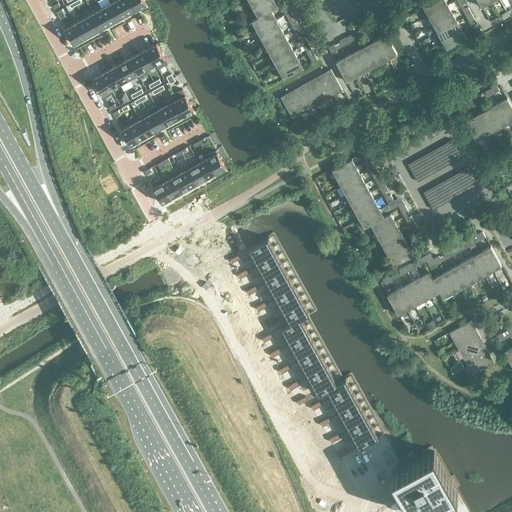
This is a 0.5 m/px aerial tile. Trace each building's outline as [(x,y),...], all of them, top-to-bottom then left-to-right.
[(116,0),(111,3),(119,18),(128,13),(120,0),(116,0)] [(137,8),(132,0),(120,0),(128,13),(137,8)] [(132,0),(137,8),(147,3),(144,0),(132,0)] [(272,9),(278,6),(278,5),(277,6),(273,0),(268,0),(255,8),(259,16),(271,9),(271,10),(272,10),(272,9)] [(429,15),(448,5),(444,0),(437,0),(425,7),(429,15)] [(102,8),(110,23),(119,18),(111,3),(102,8)] [(290,10),(287,4),(282,7),(285,13),(290,10)] [(434,23),(452,13),(448,5),(429,15),(434,23)] [(472,13),(468,7),(463,10),(466,16),(472,13)] [(93,13),(101,28),(110,23),(102,8),(93,13)] [(276,18),(271,10),(271,9),(259,16),(258,16),(252,20),(252,21),(253,20),(257,28),(276,18)] [(294,16),(292,13),(290,10),(285,13),(288,18),(294,16)] [(84,18),(92,33),(101,28),(93,13),(84,18)] [(439,31),(457,21),(452,13),(434,23),(439,31)] [(475,19),(472,13),(466,16),(470,22),(475,19)] [(75,23),(83,38),(92,33),(84,18),(75,23)] [(262,36),(280,26),(276,18),(257,28),(262,36)] [(300,26),(296,20),(291,23),(294,29),(300,26)] [(381,25),(378,20),(372,23),(375,28),(381,25)] [(443,40),(461,30),(457,21),(439,31),(443,40)] [(66,28),(74,43),(83,38),(75,23),(66,28)] [(481,30),(478,24),(472,27),(476,33),(481,30)] [(266,45),(285,35),(280,26),(262,36),(266,45)] [(303,32),(300,26),(294,29),(297,35),(303,32)] [(370,31),(369,28),(367,26),(362,29),(365,34),(370,31)] [(365,34),(362,29),(356,32),(359,37),(365,34)] [(447,49),(467,38),(467,37),(466,38),(461,30),(443,40),(448,48),(447,48),(447,49)] [(397,53),(386,33),(386,34),(386,35),(378,39),(388,57),(396,53),(397,54),(397,53)] [(271,53),(289,43),(285,35),(266,45),(271,53)] [(354,40),(352,37),(351,35),(345,38),(348,43),(354,40)] [(309,43),(305,37),(300,40),(303,46),(309,43)] [(348,43),(345,38),(339,41),(342,46),(348,43)] [(388,57),(378,39),(370,44),(380,62),(388,57)] [(157,43),(147,48),(156,63),(157,65),(157,66),(158,69),(168,63),(157,43)] [(275,61),(294,51),(289,43),(271,53),(275,61)] [(312,49),(309,43),(303,46),(307,51),(312,49)] [(337,49),(336,46),(334,44),(329,47),(332,52),(337,49)] [(380,62),(370,44),(362,48),(372,66),(380,62)] [(147,48),(138,53),(147,68),(148,70),(157,66),(157,65),(156,63),(147,48)] [(372,66),(362,48),(353,53),(364,71),(372,66)] [(280,69),(298,59),(294,51),(275,61),(280,69)] [(138,53),(129,58),(138,73),(139,75),(139,76),(140,78),(149,72),(148,70),(147,68),(138,53)] [(318,59),(315,53),(309,56),(313,62),(318,59)] [(364,71),(353,53),(345,57),(355,75),(364,71)] [(355,75),(345,57),(337,62),(337,61),(336,61),(347,81),(348,81),(347,80),(355,75)] [(129,58),(120,63),(129,78),(130,80),(139,76),(139,75),(138,73),(129,58)] [(284,78),(304,67),(303,67),(298,59),(280,69),(284,77),(284,78)] [(120,63),(112,68),(120,83),(121,85),(130,80),(129,78),(120,63)] [(112,68),(103,73),(111,88),(120,83),(112,68)] [(343,90),(335,76),(331,68),(330,69),(331,70),(315,79),(320,89),(328,84),(334,94),(342,90),(342,91),(343,90)] [(93,78),(102,93),(104,97),(114,92),(111,88),(103,73),(93,78)] [(334,94),(328,84),(320,89),(315,79),(306,83),(317,103),(334,94)] [(317,103),(306,83),(298,88),(309,108),(317,103)] [(500,90),(498,87),(497,85),(491,88),(494,93),(500,90)] [(309,108),(298,88),(290,92),(301,112),(309,108)] [(494,93),(491,88),(485,91),(488,96),(494,93)] [(174,97),(184,115),(194,109),(182,89),(173,94),(172,94),(174,97)] [(301,112),(290,92),(282,97),(281,96),(293,118),(293,117),(301,112)] [(125,93),(118,96),(122,104),(129,100),(125,93)] [(483,99),(482,97),(480,94),(474,97),(477,102),(483,99)] [(167,104),(175,120),(184,115),(174,97),(165,102),(166,104),(167,104)] [(477,102),(474,97),(469,100),(472,106),(477,102)] [(511,105),(507,97),(507,98),(499,103),(509,121),(511,119),(511,105)] [(467,108),(465,106),(464,103),(458,106),(461,112),(467,108)] [(509,121),(499,103),(491,107),(501,126),(509,121)] [(158,109),(166,125),(175,120),(167,104),(166,104),(158,109)] [(149,114),(157,129),(166,125),(158,109),(156,105),(146,110),(147,112),(148,112),(149,114)] [(501,126),(491,107),(483,112),(493,130),(501,126)] [(140,119),(148,134),(157,129),(149,114),(148,112),(147,112),(138,117),(140,119)] [(493,130),(483,112),(474,116),(485,135),(493,130)] [(442,125),(437,116),(431,120),(433,123),(436,129),(442,125)] [(485,135),(474,116),(466,121),(466,120),(465,120),(476,140),(477,140),(477,139),(485,135)] [(131,124),(140,139),(148,134),(140,119),(131,124)] [(122,129),(130,145),(140,139),(131,124),(122,129)] [(407,164),(417,181),(462,157),(452,139),(407,164)] [(208,157),(216,173),(226,167),(216,150),(206,155),(207,157),(208,157)] [(370,156),(367,151),(366,151),(361,153),(364,159),(370,156)] [(216,173),(208,157),(207,157),(199,162),(207,177),(216,173)] [(187,163),(198,182),(207,177),(199,162),(197,158),(196,158),(187,163)] [(338,177),(356,167),(352,159),(353,159),(352,158),(332,169),(333,170),(334,169),(338,177)] [(376,167),(372,161),(367,164),(370,170),(376,167)] [(179,168),(189,187),(198,182),(187,163),(179,168)] [(343,185),(361,175),(356,167),(338,177),(343,185)] [(379,173),(376,167),(370,170),(374,176),(379,173)] [(423,192),(433,209),(478,184),(468,167),(423,192)] [(170,173),(180,192),(189,187),(179,168),(170,173)] [(161,178),(172,197),(180,192),(170,173),(161,178)] [(347,194),(365,184),(361,175),(343,185),(347,194)] [(151,183),(162,202),(172,197),(161,178),(151,183)] [(385,184),(382,178),(376,181),(379,187),(385,184)] [(352,202),(370,192),(365,184),(347,194),(352,202)] [(388,189),(385,184),(379,187),(383,192),(388,189)] [(356,210),(374,200),(370,192),(352,202),(356,210)] [(394,200),(391,194),(385,197),(389,203),(394,200)] [(361,218),(379,208),(374,200),(356,210),(361,218)] [(397,206),(394,200),(389,203),(391,207),(392,209),(397,206)] [(408,211),(405,205),(400,208),(403,214),(408,211)] [(383,217),(383,216),(379,208),(361,218),(365,226),(364,227),(365,227),(371,224),(372,223),(383,217)] [(377,231),(395,221),(390,213),(391,213),(391,212),(384,216),(383,216),(383,217),(372,223),(377,231)] [(414,221),(411,216),(406,218),(409,224),(414,221)] [(381,240),(399,230),(395,221),(377,231),(381,240)] [(417,227),(414,221),(409,224),(412,230),(417,227)] [(386,248),(404,238),(399,230),(381,240),(386,248)] [(423,238),(420,232),(415,235),(418,241),(423,238)] [(486,237),(483,232),(477,235),(480,240),(486,237)] [(268,237),(250,248),(255,256),(273,246),(268,237)] [(390,256),(408,246),(404,238),(386,248),(390,256)] [(426,244),(423,238),(418,241),(421,246),(426,244)] [(475,243),(473,240),(472,238),(466,241),(469,246),(475,243)] [(469,246),(466,241),(460,244),(463,249),(469,246)] [(502,265),(491,245),(490,246),(491,247),(483,251),(493,269),(501,265),(501,266),(502,265)] [(273,246),(255,256),(259,264),(278,254),(273,246)] [(394,265),(414,254),(413,254),(408,246),(390,256),(395,264),(394,265)] [(458,252),(457,249),(456,247),(450,250),(453,255),(458,252)] [(453,255),(450,250),(444,253),(447,258),(448,258),(451,256),(453,255)] [(493,269),(483,251),(474,256),(484,274),(493,269)] [(239,254),(230,259),(232,262),(241,258),(239,254)] [(278,254),(259,264),(264,273),(282,263),(278,254)] [(442,261),(441,258),(439,256),(433,259),(436,264),(442,261)] [(484,274),(474,256),(466,260),(476,278),(484,274)] [(424,262),(421,257),(415,260),(418,266),(424,262)] [(436,264),(433,259),(428,262),(430,267),(436,264)] [(476,278),(466,260),(458,265),(468,283),(476,278)] [(282,263),(264,273),(269,281),(287,271),(282,263)] [(413,268),(412,266),(410,263),(405,266),(408,271),(413,268)] [(468,283),(458,265),(450,269),(460,287),(468,283)] [(408,271),(405,266),(399,269),(402,275),(408,271)] [(460,287),(450,269),(442,274),(452,292),(460,287)] [(287,271),(269,281),(273,289),(291,279),(287,271)] [(440,290),(433,278),(434,278),(433,277),(429,271),(429,272),(421,277),(431,295),(439,290),(440,290)] [(397,277),(395,275),(394,272),(388,275),(391,281),(397,277)] [(442,274),(434,278),(433,278),(440,290),(439,290),(440,291),(444,298),(444,297),(444,296),(452,292),(442,274)] [(391,281),(388,275),(382,278),(385,284),(391,281)] [(431,295),(421,277),(413,281),(423,299),(431,295)] [(291,279),(273,289),(278,297),(296,287),(291,279)] [(423,299),(413,281),(405,286),(415,304),(423,299)] [(415,304),(405,286),(396,290),(406,308),(415,304)] [(296,287),(278,297),(282,306),(300,296),(296,287)] [(406,308),(396,290),(388,295),(388,294),(387,294),(398,314),(399,314),(398,313),(406,308)] [(300,296),(282,306),(287,314),(305,304),(300,296)] [(305,304),(287,314),(291,322),(301,317),(306,314),(310,312),(305,304)] [(291,322),(282,327),(287,335),(306,325),(301,317),(291,322)] [(455,340),(475,329),(471,321),(472,321),(471,320),(449,332),(450,333),(451,332),(455,340)] [(306,325),(287,335),(292,343),(310,333),(306,325)] [(460,348),(480,337),(475,329),(455,340),(460,348)] [(271,333),(262,338),(264,341),(264,342),(273,337),(271,333)] [(310,333),(292,343),(296,352),(315,341),(310,333)] [(505,338),(504,336),(503,333),(497,336),(500,342),(505,338)] [(479,359),(474,351),(484,346),(480,337),(460,348),(469,365),(479,359)] [(315,341),(296,352),(301,360),(319,350),(315,341)] [(493,362),(489,354),(484,346),(474,351),(479,359),(469,365),(473,373),(472,373),(473,374),(494,362),(494,361),(493,362)] [(319,350),(301,360),(305,368),(324,358),(319,350)] [(324,358),(305,368),(310,376),(328,366),(324,358)] [(328,366),(310,376),(315,384),(333,374),(328,366)] [(333,374),(315,384),(319,393),(328,388),(337,382),(333,374)] [(337,382),(328,388),(332,396),(351,386),(346,377),(342,379),(337,382)] [(351,386),(332,396),(337,404),(355,394),(351,386)] [(355,394),(337,404),(341,412),(360,402),(355,394)] [(306,396),(297,400),(299,404),(308,399),(306,396)] [(360,402),(341,412),(346,421),(364,411),(360,402)] [(364,411),(346,421),(351,429),(369,419),(364,411)] [(369,419),(351,429),(355,437),(374,427),(369,419)] [(374,427),(355,437),(360,446),(378,436),(374,427)] [(346,448),(338,453),(340,457),(349,452),(346,448)] [(407,465),(391,474),(412,511),(423,511),(458,493),(455,488),(449,476),(434,450),(423,456),(419,459),(407,465)]
